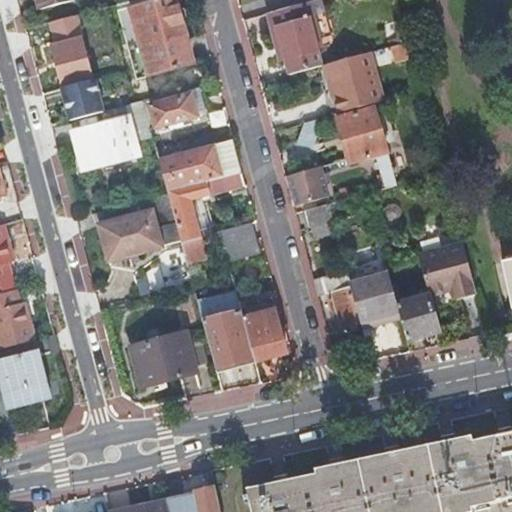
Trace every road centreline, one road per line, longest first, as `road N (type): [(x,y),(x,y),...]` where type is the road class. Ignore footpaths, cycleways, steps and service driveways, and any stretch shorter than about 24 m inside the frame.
road 1 (residential): [(0,22),(110,447)]
road 2 (residential): [(319,407),(207,0)]
road 3 (residential): [(110,447),(319,407)]
road 4 (residential): [(319,407),(511,367)]
